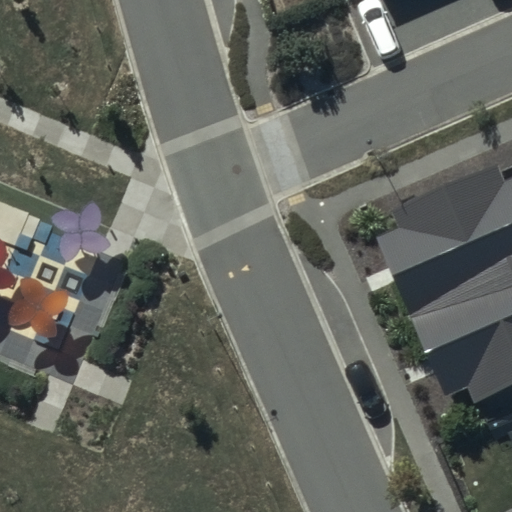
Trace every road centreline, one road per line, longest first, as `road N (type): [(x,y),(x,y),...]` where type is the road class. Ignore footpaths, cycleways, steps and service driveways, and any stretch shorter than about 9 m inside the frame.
road 1 (residential): [(212,179),(354,511)]
road 2 (residential): [(511,55),(212,179)]
road 3 (residential): [(155,0),(212,179)]
